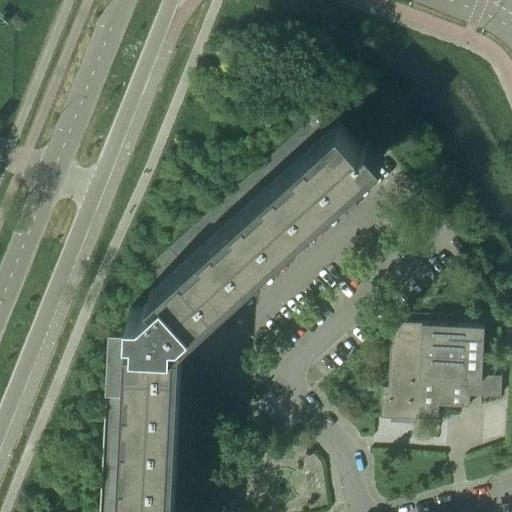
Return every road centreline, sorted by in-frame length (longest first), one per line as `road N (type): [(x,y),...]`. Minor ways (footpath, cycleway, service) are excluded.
road 1 (tertiary): [(0,431),(173,0)]
road 2 (tertiary): [(122,0),(0,302)]
road 3 (residential): [(359,511),(349,460),(278,375)]
